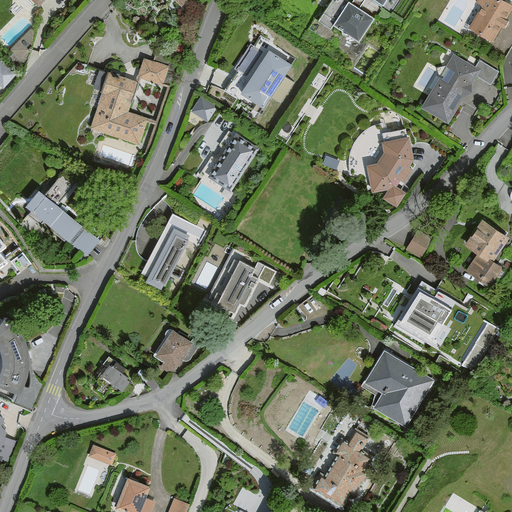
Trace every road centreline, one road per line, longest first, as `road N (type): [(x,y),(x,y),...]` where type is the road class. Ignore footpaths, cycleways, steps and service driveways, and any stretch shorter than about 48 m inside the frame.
road 1 (residential): [(511,115),(420,208),(312,280),(179,389),(92,418),(44,412)]
road 2 (residential): [(44,412),(155,174),(221,0)]
road 3 (residential): [(107,0),(0,122)]
